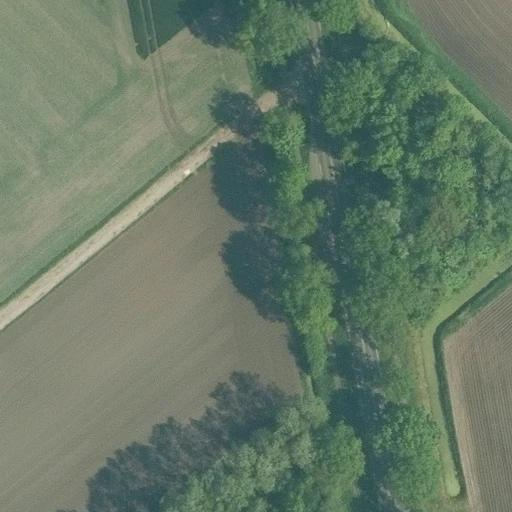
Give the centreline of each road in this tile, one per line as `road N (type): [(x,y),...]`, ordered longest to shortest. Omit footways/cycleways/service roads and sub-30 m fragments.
road 1 (primary): [(388,511),(303,0)]
road 2 (track): [(0,321),(241,123),(284,92),(318,82)]
